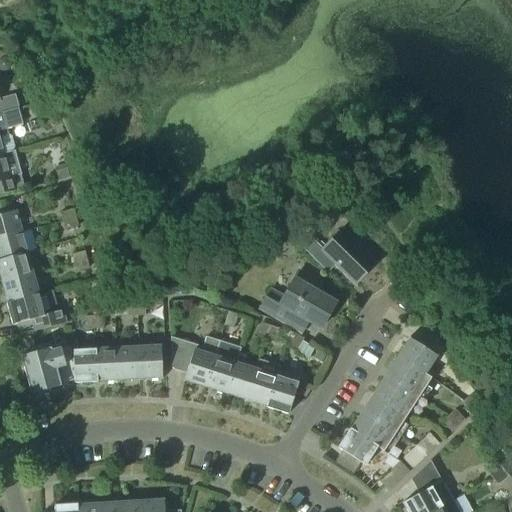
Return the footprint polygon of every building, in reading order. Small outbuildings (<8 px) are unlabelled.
[(10,65),(5,60),(0,61),(0,71),(1,73),(8,72),(10,65)] [(0,100),(0,114),(18,110),(15,96),(0,100)] [(0,156),(14,153),(14,152),(14,149),(11,137),(8,135),(7,130),(22,126),(18,110),(0,114),(0,156)] [(24,188),(20,176),(14,153),(0,156),(0,191),(1,194),(24,188)] [(55,172),(58,182),(69,179),(66,169),(55,172)] [(63,222),(75,219),(73,211),(61,214),(63,222)] [(0,239),(21,234),(16,212),(0,216),(0,239)] [(65,231),(78,227),(75,219),(63,222),(65,231)] [(36,252),(31,232),(22,234),(21,234),(0,239),(0,261),(27,254),(36,252)] [(375,265),(341,232),(323,251),(313,242),(304,251),(324,271),(333,263),(355,285),(375,265)] [(74,264),(87,261),(84,253),(72,256),(74,264)] [(0,277),(2,284),(33,275),(27,254),(0,261),(0,277)] [(77,272),(89,269),(87,261),(74,264),(77,272)] [(336,304),(317,293),(321,286),(298,272),(283,299),(270,291),(259,310),(291,329),(297,317),(320,330),(336,304)] [(38,296),(33,275),(2,284),(7,304),(6,304),(6,305),(38,296)] [(58,313),(52,292),(38,296),(6,305),(12,327),(31,321),(34,333),(66,325),(62,312),(58,313)] [(128,318),(145,317),(145,304),(128,305),(128,318)] [(233,330),(238,316),(228,313),(224,327),(233,330)] [(85,330),(102,330),(102,317),(85,318),(85,330)] [(266,341),(270,327),(261,324),(257,338),(266,341)] [(274,344),(278,330),(270,327),(266,341),(274,344)] [(296,352),(303,340),(295,334),(287,347),(296,352)] [(202,348),(170,338),(171,357),(190,363),(183,383),(185,383),(185,382),(205,388),(215,358),(219,343),(205,339),(202,348)] [(383,453),(431,380),(424,375),(436,357),(408,339),(408,340),(409,341),(351,431),(350,430),(337,449),(365,467),(377,449),(383,453)] [(226,395),(236,364),(240,350),(219,343),(215,358),(205,388),(226,395)] [(73,352),(73,347),(51,353),(50,349),(20,357),(31,395),(61,387),(60,385),(74,382),(74,385),(97,384),(97,383),(161,380),(161,381),(162,381),(160,347),(73,352)] [(256,371),(246,401),(266,408),(266,409),(276,377),(278,372),(279,368),(259,361),(256,370),(256,371)] [(246,401),(256,371),(256,370),(236,364),(226,395),(246,401)] [(299,379),(278,372),(276,377),(266,409),(288,416),(299,379)] [(471,416),(478,409),(469,398),(461,405),(471,416)] [(451,434),(464,422),(455,411),(441,423),(451,434)] [(412,471),(439,446),(429,435),(402,460),(412,471)] [(399,463),(388,456),(383,465),(391,470),(378,482),(388,493),(409,473),(399,463)] [(405,511),(434,511),(446,505),(452,502),(430,462),(410,481),(418,495),(402,505),(405,511)] [(492,480),(503,471),(497,464),(486,473),(492,480)] [(497,487),(509,478),(503,471),(492,480),(497,487)] [(174,511),(163,511),(163,500),(162,500),(162,502),(142,503),(142,511),(179,511),(180,511),(174,511)] [(457,511),(452,502),(446,505),(434,511),(457,511)] [(142,511),(142,503),(120,504),(120,511),(142,511)]
